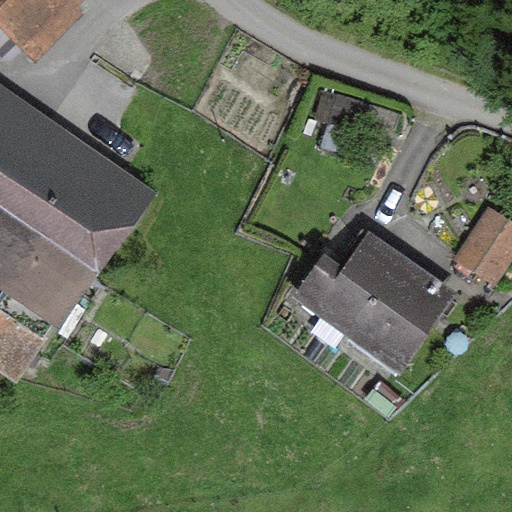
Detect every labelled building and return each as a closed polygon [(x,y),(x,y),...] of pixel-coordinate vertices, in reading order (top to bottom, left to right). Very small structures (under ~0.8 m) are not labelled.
[(0,0),(0,50),(5,56),(59,0),(0,0)] [(0,308),(43,338),(79,288),(66,280),(123,198),(33,136),(41,125),(22,111),(14,122),(0,112),(0,265),(15,244),(30,254),(0,296),(0,308)] [(479,228),(461,258),(487,274),(505,244),(479,228)] [(319,267),(298,295),(389,361),(435,298),(362,245),(337,280),(319,267)] [(41,347),(0,317),(0,369),(17,381),(41,347)]
